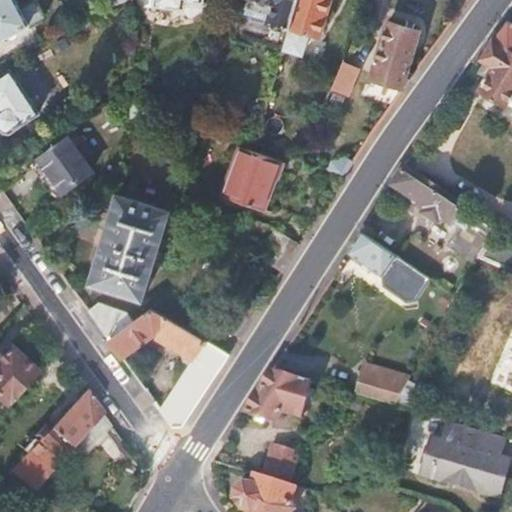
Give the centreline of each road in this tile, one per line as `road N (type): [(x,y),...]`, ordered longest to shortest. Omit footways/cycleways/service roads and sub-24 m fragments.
road 1 (secondary): [(178,473),(492,0)]
road 2 (residential): [(178,473),(0,228)]
